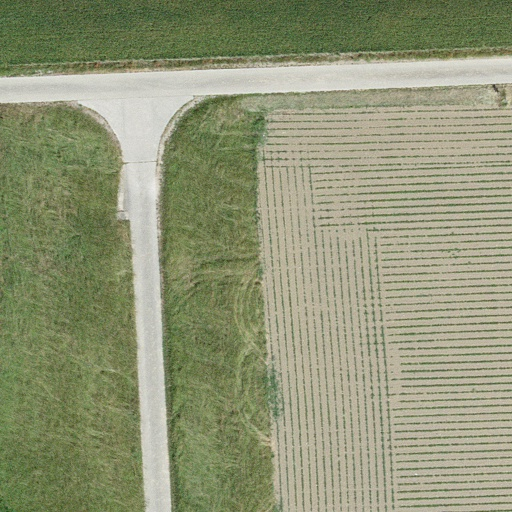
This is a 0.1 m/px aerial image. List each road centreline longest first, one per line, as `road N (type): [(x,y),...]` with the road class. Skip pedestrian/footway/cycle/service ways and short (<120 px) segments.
road 1 (residential): [(0,86),(511,68)]
road 2 (track): [(137,81),(158,511)]
